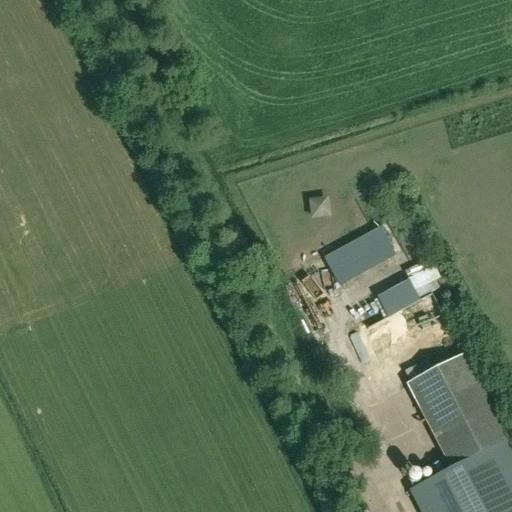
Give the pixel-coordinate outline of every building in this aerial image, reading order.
[(394,290),(416,277),(408,264),(386,277),(394,290)] [(362,306),(374,303),(369,289),(358,292),(362,306)] [(455,406),(435,359),(407,370),(426,418),(455,406)] [(511,511),(511,449),(508,441),(412,490),(423,511),(511,511)] [(406,472),(416,467),(408,451),(397,456),(406,472)]
